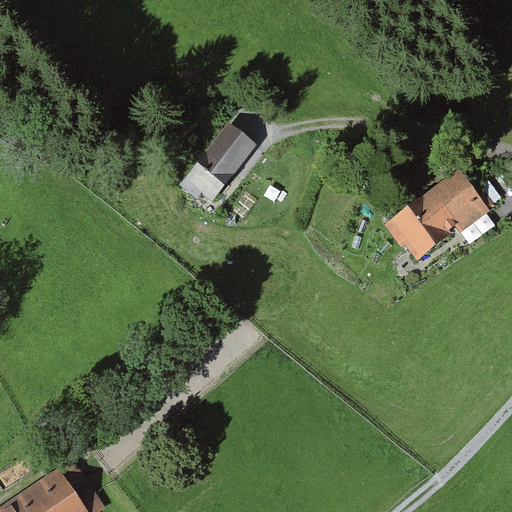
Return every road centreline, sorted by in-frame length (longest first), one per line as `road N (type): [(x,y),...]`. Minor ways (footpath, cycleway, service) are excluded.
road 1 (track): [(269,136),(368,122),(511,152)]
road 2 (track): [(511,402),(399,511)]
